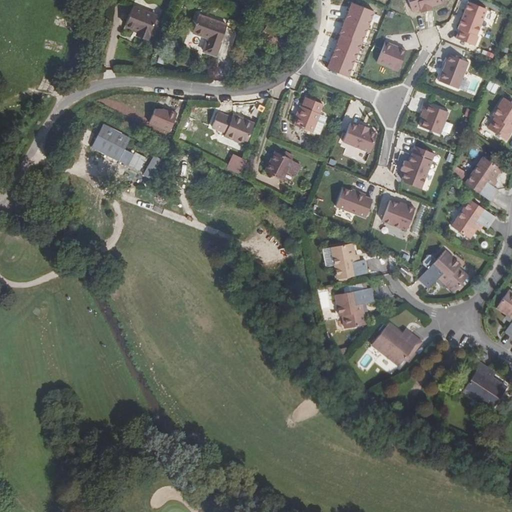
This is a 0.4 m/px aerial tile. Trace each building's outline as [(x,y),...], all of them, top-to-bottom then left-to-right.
[(440,0),(416,0),(420,10),(442,4),(440,0)] [(477,35),(487,8),(469,1),(458,28),(460,29),(456,38),(475,45),(479,35),(477,35)] [(146,38),(155,17),(131,8),(123,26),(136,31),(135,34),(146,38)] [(226,25),(198,16),(192,32),(207,38),(203,51),(216,55),(226,25)] [(287,38),(268,25),(261,36),(280,49),(287,38)] [(406,49),(385,41),(376,62),(397,71),(406,49)] [(440,79),(458,87),(469,61),(450,53),(447,60),(448,61),(440,79)] [(471,78),(469,91),(477,92),(479,79),(471,78)] [(489,80),(485,89),(495,92),(498,84),(489,80)] [(511,126),(511,102),(504,97),(493,116),(496,117),(489,130),(507,140),(511,131),(511,127),(511,126)] [(315,114),(319,104),(308,100),(304,109),(302,108),(298,116),(295,125),(312,132),(312,130),(316,121),(318,115),(315,114)] [(441,133),(449,111),(425,102),(422,109),(424,110),(422,116),(424,117),(421,126),(441,133)] [(171,130),(176,111),(152,105),(148,124),(171,130)] [(224,136),(245,145),(254,124),(234,115),(232,118),(218,112),(212,125),(226,131),(224,136)] [(316,121),(312,130),(319,133),(323,124),(316,121)] [(377,132),(349,122),(342,142),(368,153),(377,132)] [(130,137),(102,123),(90,148),(127,165),(133,153),(124,149),(130,137)] [(434,153),(415,146),(400,182),(421,190),(434,153)] [(285,171),(290,161),(291,160),(283,156),(274,151),(264,172),(281,180),(285,171)] [(490,185),(494,179),(501,169),(484,157),(465,184),(490,202),(498,190),(493,187),(490,185)] [(240,176),(246,161),(239,158),(233,172),(240,176)] [(290,161),(285,171),(292,174),(296,173),(299,167),(298,165),(290,161)] [(373,199),(341,188),(334,207),(365,219),(373,199)] [(415,209),(389,200),(380,221),(406,230),(415,209)] [(479,223),(482,225),(487,229),(495,218),(470,200),(450,226),(468,239),(475,229),(479,223)] [(355,262),(354,257),(352,245),(332,249),(338,280),(368,275),(365,261),(359,262),(355,262)] [(445,284),(446,285),(455,293),(469,277),(459,269),(461,266),(445,253),(419,282),(430,291),(437,282),(441,278),(447,283),(445,284)] [(444,288),(446,285),(445,284),(447,283),(441,278),(437,282),(444,288)] [(359,306),(366,305),(375,303),(373,291),(336,297),(340,318),(344,318),(346,330),(366,327),(364,315),(364,313),(360,313),(359,306)] [(511,317),(511,326),(506,336),(511,339),(511,296),(508,294),(497,311),(508,318),(508,319),(510,317),(511,317)] [(368,315),(366,305),(359,306),(360,313),(364,313),(364,315),(368,315)] [(404,338),(402,337),(389,328),(373,350),(399,369),(405,361),(408,363),(422,345),(412,336),(406,343),(402,340),(404,338)] [(406,343),(412,336),(406,332),(402,337),(404,338),(402,340),(406,343)] [(431,343),(411,373),(428,383),(447,354),(431,343)] [(484,381),(489,372),(478,365),(466,384),(469,386),(463,396),(492,414),(506,392),(492,383),(491,382),(489,384),(484,381)] [(491,382),(492,383),(496,376),(489,372),(484,381),(489,384),(491,382)]
